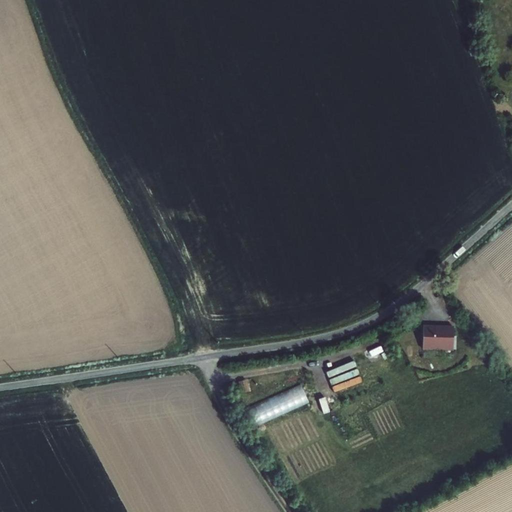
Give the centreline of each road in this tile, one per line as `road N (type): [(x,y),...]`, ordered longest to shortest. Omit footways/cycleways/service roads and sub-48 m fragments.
road 1 (unclassified): [(511,205),(400,303),(340,334),(0,388)]
road 2 (track): [(206,379),(284,511)]
